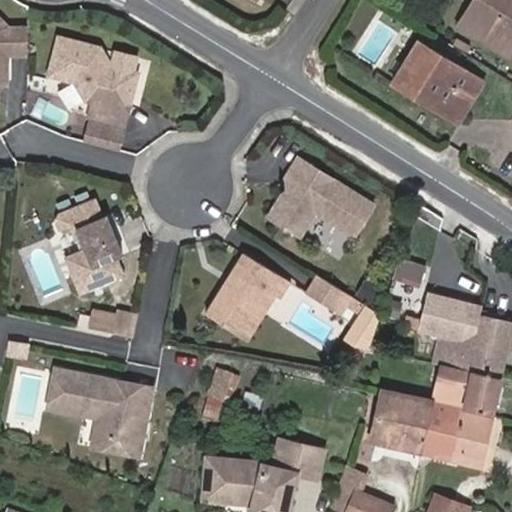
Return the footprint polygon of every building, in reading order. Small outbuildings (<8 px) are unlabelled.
[(511,0),(488,0),(482,11),(473,6),(460,27),(511,57),(511,56),(511,0)] [(488,0),(476,0),(473,6),(482,11),(488,0)] [(33,26),(13,26),(0,13),(0,87),(7,88),(14,81),(13,54),(33,54),(33,26)] [(117,66),(105,47),(64,36),(55,74),(81,80),(81,81),(91,98),(98,100),(95,116),(130,125),(135,102),(128,100),(130,92),(138,93),(143,72),(138,71),(118,66),(117,66)] [(484,82),(418,42),(392,83),(407,92),(412,85),(463,116),(484,82)] [(118,66),(138,71),(141,56),(122,51),(118,66)] [(64,91),(74,109),(91,98),(81,81),(64,91)] [(407,92),(458,123),(463,116),(412,85),(407,92)] [(128,100),(135,102),(138,93),(130,92),(128,100)] [(295,170),(300,173),(292,186),(274,215),(306,235),(321,210),(361,235),(381,202),(305,155),(295,170)] [(295,170),(287,183),(292,186),(300,173),(295,170)] [(110,217),(102,199),(66,215),(62,222),(66,231),(74,234),(84,230),(93,250),(97,261),(77,270),(88,295),(133,276),(126,258),(132,256),(114,215),(110,217)] [(310,233),(327,242),(337,224),(321,215),(310,233)] [(93,250),(72,257),(77,270),(97,261),(93,250)] [(240,277),(236,285),(230,281),(212,312),(253,337),(280,293),(285,296),(295,279),(250,251),(235,274),(240,277)] [(347,314),(358,296),(323,273),(312,292),(347,314)] [(230,281),(236,285),(240,277),(235,274),(230,281)] [(390,285),(374,274),(362,293),(379,303),(390,285)] [(483,315),(480,314),(481,305),(432,293),(424,328),(441,333),(455,336),(477,342),(483,315)] [(373,345),(386,308),(365,301),(352,337),(373,345)] [(497,318),(510,322),(511,312),(511,307),(500,305),(497,318)] [(119,333),(138,337),(142,314),(123,311),(119,333)] [(503,377),(511,335),(511,321),(510,322),(497,318),(483,315),(477,342),(455,336),(450,364),(503,377)] [(441,333),(435,361),(445,363),(450,364),(455,336),(441,333)] [(494,415),(503,377),(450,364),(445,363),(437,400),(494,415)] [(54,408),(103,417),(103,422),(98,446),(129,452),(146,455),(150,434),(159,386),(138,382),(136,387),(126,385),(126,380),(60,367),(54,408)] [(227,400),(236,372),(220,367),(205,416),(219,421),(226,399),(227,400)] [(383,422),(380,441),(426,451),(437,400),(382,387),(378,421),(383,422)] [(426,451),(483,462),(494,415),(437,400),(426,451)] [(259,504),(258,507),(256,511),(292,511),(302,474),(322,479),(329,450),(285,440),(279,466),(256,461),(212,457),(209,499),(259,504)] [(346,486),(360,492),(365,477),(351,472),(346,486)] [(393,511),(395,506),(360,492),(346,486),(337,510),(342,511),(393,511)] [(467,511),(470,503),(444,494),(437,511),(467,511)]
